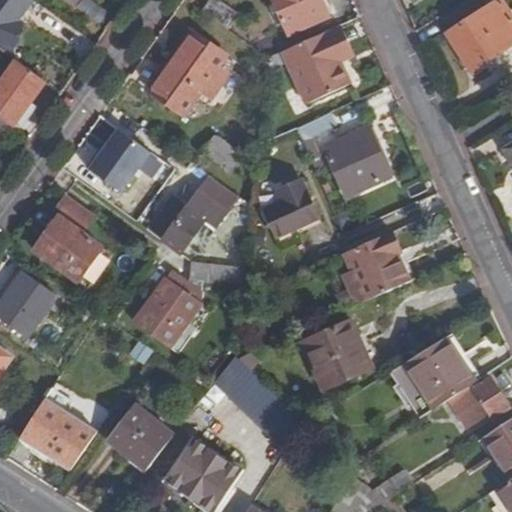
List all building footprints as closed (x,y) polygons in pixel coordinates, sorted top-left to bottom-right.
[(0,0),(0,41),(13,45),(23,24),(16,21),(31,0),(0,0)] [(270,0),(285,33),(326,15),(319,0),(270,0)] [(511,50),(511,12),(505,1),(450,36),(475,74),(511,50)] [(344,57),(331,28),(281,52),(303,104),(347,85),(335,61),(344,57)] [(144,89),(150,94),(190,36),(184,31),(144,89)] [(216,68),(223,59),(190,36),(150,94),(182,116),(199,93),(209,100),(227,76),(216,68)] [(13,60),(0,79),(0,119),(9,126),(43,80),(13,60)] [(310,140),(341,125),(335,111),(303,126),(310,140)] [(93,170),(129,195),(162,148),(126,122),(93,170)] [(389,176),(368,129),(323,149),(344,196),(389,176)] [(241,159),(240,151),(219,134),(211,136),(200,152),(230,173),(241,159)] [(312,217),(296,179),(275,188),(278,200),(260,209),(271,235),(312,217)] [(183,208),(160,241),(178,254),(200,222),(208,229),(221,212),(195,191),(183,208)] [(170,196),(144,230),(160,241),(183,208),(170,196)] [(84,234),(96,218),(67,197),(55,214),(59,218),(36,251),(78,282),(102,248),(84,234)] [(398,253),(389,233),(343,252),(351,271),(365,301),(387,291),(401,285),(406,282),(393,256),(398,253)] [(227,255),(236,243),(226,235),(216,247),(227,255)] [(411,280),(398,253),(393,256),(406,282),(411,280)] [(241,281),(242,265),(212,264),(190,263),(189,283),(187,284),(172,273),(135,323),(171,348),(203,305),(199,302),(200,283),(211,284),(211,280),(241,281)] [(340,276),(353,306),(365,301),(351,271),(340,276)] [(0,321),(24,338),(52,299),(23,278),(0,308),(0,321)] [(350,321),(302,343),(323,390),(371,368),(360,343),(350,321)] [(405,363),(432,408),(446,400),(472,383),(445,338),(405,363)] [(369,339),(360,343),(371,368),(380,364),(369,339)] [(0,378),(13,360),(0,350),(0,378)] [(405,363),(390,372),(417,418),(432,408),(405,363)] [(275,435),(297,412),(253,370),(231,393),(275,435)] [(477,389),(472,383),(446,400),(463,427),(486,413),(490,419),(506,409),(489,380),(477,389)] [(21,438),(71,470),(98,431),(48,395),(21,438)] [(106,439),(145,469),(171,436),(132,406),(106,439)] [(511,416),(484,436),(511,479),(511,478),(511,416)] [(317,436),(327,427),(322,423),(313,431),(317,436)] [(241,469),(192,439),(165,482),(197,502),(201,496),(219,508),(241,469)] [(362,469),(356,476),(370,490),(377,483),(362,469)] [(366,511),(371,511),(380,499),(370,490),(356,476),(353,473),(328,511),(345,511),(353,502),(366,511)] [(511,511),(511,478),(511,479),(497,488),(511,511)] [(266,511),(253,503),(247,511),(266,511)]
